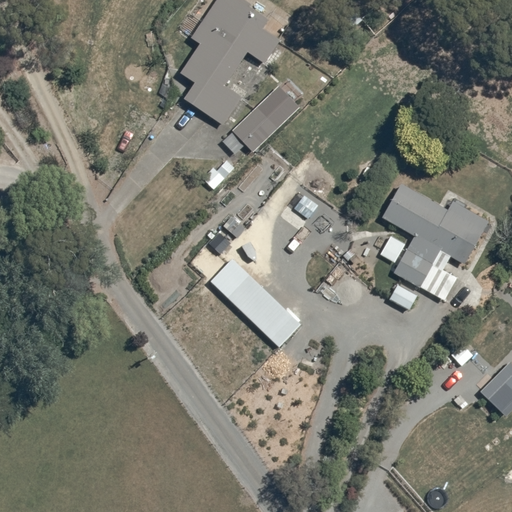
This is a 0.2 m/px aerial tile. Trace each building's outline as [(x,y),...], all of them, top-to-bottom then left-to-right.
[(245,0),(197,0),(178,29),(200,45),(180,74),(195,84),(184,100),(223,126),(241,99),(225,87),(248,54),(263,64),(293,21),(272,6),(266,15),(245,1),(245,0)] [(299,109),(269,77),(244,100),(252,110),(231,130),(252,153),(299,109)] [(224,199),(233,206),(218,225),(235,239),(277,187),(260,173),(240,197),(231,190),(224,199)] [(445,211),(396,183),(377,215),(413,236),(407,247),(388,236),(377,255),(393,264),(389,272),(442,302),(455,279),(440,271),(449,256),(463,264),(487,221),(451,201),(445,211)] [(299,326),(231,260),(210,282),(278,348),(299,326)]
